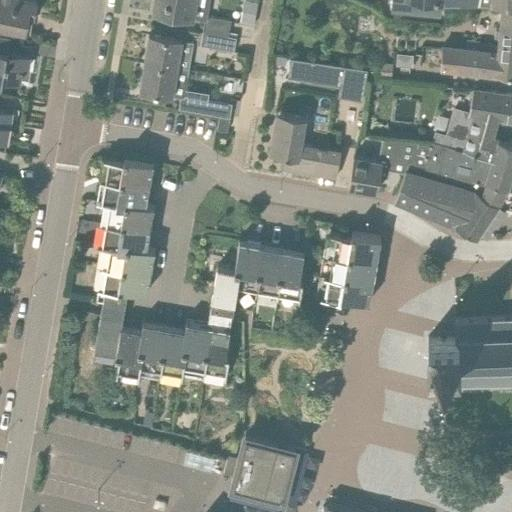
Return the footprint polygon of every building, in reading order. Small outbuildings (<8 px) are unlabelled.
[(0,0),(0,26),(30,31),(35,0),(0,0)] [(154,0),(153,11),(194,18),(204,20),(202,32),(227,36),(230,20),(230,19),(206,15),(208,0),(154,0)] [(247,0),(242,0),(239,21),(253,24),(257,2),(247,0)] [(392,0),(391,10),(440,15),(441,3),(476,5),(477,0),(392,0)] [(442,44),(440,69),(496,76),(496,74),(511,75),(511,7),(500,6),(499,19),(499,22),(498,28),(495,28),(494,38),(498,38),(497,44),(479,42),(479,40),(466,39),(466,46),(442,44)] [(202,32),(200,45),(233,51),(236,37),(227,36),(202,32)] [(148,34),(144,62),(177,68),(182,40),(148,34)] [(0,36),(0,83),(1,84),(1,80),(19,83),(22,67),(28,68),(30,56),(9,52),(11,39),(0,36)] [(287,57),(277,55),(275,63),(285,65),(287,57)] [(362,100),(368,68),(290,57),(287,77),(339,86),(337,96),(362,100)] [(144,63),(139,91),(172,97),(172,96),(177,68),(144,62),(144,63)] [(379,63),(379,77),(392,77),(392,63),(379,63)] [(451,123),(444,144),(463,149),(463,148),(492,157),(484,179),(507,187),(511,169),(511,141),(497,137),(492,136),(497,118),(509,120),(511,120),(511,92),(486,89),(476,87),(471,115),(455,110),(454,115),(447,113),(445,121),(451,123)] [(178,106),(178,108),(180,109),(200,112),(219,115),(229,117),(231,103),(207,99),(184,95),(183,98),(180,97),(178,106)] [(0,140),(7,141),(11,120),(12,110),(6,109),(0,108),(0,140)] [(281,113),(274,153),(285,155),(284,160),(319,166),(318,174),(336,177),(340,148),(302,142),(306,117),(281,113)] [(219,115),(216,129),(227,131),(229,117),(219,115)] [(353,155),(347,187),(376,192),(379,176),(388,177),(391,158),(409,161),(416,141),(374,136),(370,158),(353,155)] [(409,161),(394,200),(418,209),(455,225),(476,237),(498,203),(507,187),(484,179),(492,157),(463,148),(463,149),(444,144),(434,141),(433,143),(421,141),(416,141),(409,161)] [(109,157),(105,180),(120,182),(120,178),(150,183),(153,164),(153,161),(124,156),(123,160),(109,157)] [(99,179),(95,200),(104,202),(104,201),(124,204),(124,200),(146,204),(146,203),(150,183),(120,178),(120,182),(105,180),(99,179)] [(104,202),(100,222),(120,225),(121,222),(150,226),(153,204),(146,203),(146,204),(124,200),(124,204),(104,201),(104,202)] [(100,222),(96,243),(102,244),(111,246),(116,247),(124,248),(125,244),(146,248),(146,247),(150,226),(121,222),(120,225),(100,222)] [(335,233),(332,254),(347,256),(348,252),(376,257),(380,236),(351,231),(350,235),(335,233)] [(238,239),(234,268),(239,269),(235,289),(236,289),(236,287),(237,282),(258,286),(261,272),(257,271),(262,243),(238,239)] [(262,243),(257,271),(261,272),(258,286),(257,291),(259,300),(272,302),(276,295),(278,295),(279,290),(282,276),(277,275),(282,247),(262,243)] [(111,246),(106,266),(121,268),(121,264),(151,269),(154,248),(146,247),(146,248),(125,244),(124,248),(116,247),(111,246)] [(282,247),(277,275),(282,276),(279,290),(300,294),(303,279),(299,279),(303,251),(303,250),(282,247)] [(332,254),(329,275),(344,277),(345,274),(373,279),(376,257),(348,252),(347,256),(332,254)] [(104,276),(102,287),(117,289),(118,285),(128,286),(128,288),(147,292),(151,269),(121,264),(121,268),(106,266),(104,276)] [(210,305),(206,323),(229,327),(230,320),(232,309),(232,308),(236,289),(235,289),(239,269),(234,268),(217,265),(213,288),(210,305)] [(329,275),(325,298),(329,298),(331,299),(340,300),(341,296),(353,298),(369,301),(373,279),(345,274),(344,277),(329,275)] [(94,344),(93,350),(115,354),(119,324),(121,325),(125,304),(127,288),(128,288),(128,286),(118,285),(117,289),(102,287),(98,286),(97,288),(96,299),(102,300),(94,344)] [(442,335),(428,336),(428,367),(442,367),(447,367),(456,366),(456,380),(456,382),(456,383),(511,381),(511,315),(458,318),(455,318),(456,335),(442,335)] [(185,328),(181,348),(185,349),(184,357),(183,364),(204,368),(207,353),(203,352),(206,323),(186,319),(184,327),(185,328)] [(140,358),(138,367),(158,370),(162,354),(159,353),(164,324),(142,320),(141,328),(142,328),(138,349),(141,350),(140,358)] [(206,323),(203,352),(207,353),(204,368),(226,371),(227,361),(228,356),(224,355),(229,327),(206,323)] [(115,374),(114,380),(135,384),(136,378),(138,367),(140,358),(141,350),(138,349),(142,328),(141,328),(121,325),(119,324),(115,354),(118,354),(115,374)] [(158,370),(157,378),(180,381),(183,364),(184,357),(185,349),(181,348),(185,328),(184,327),(164,324),(159,353),(162,354),(158,370)] [(228,454),(224,471),(231,473),(235,474),(233,484),(282,497),(295,447),(246,435),(240,457),(228,454)] [(237,453),(241,439),(235,437),(225,443),(223,450),(237,453)]
